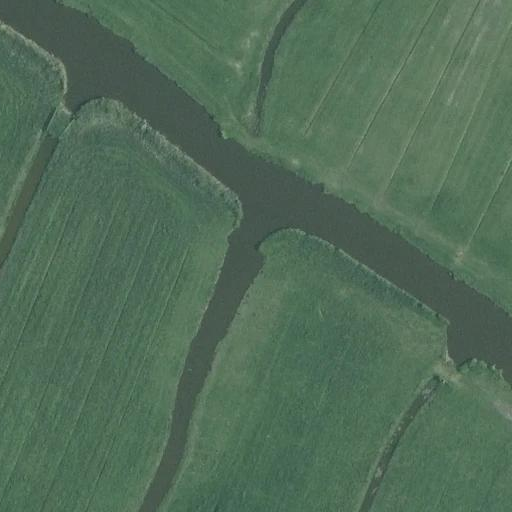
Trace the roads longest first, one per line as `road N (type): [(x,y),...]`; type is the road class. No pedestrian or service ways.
road 1 (track): [(220,114),(237,135),(511,296)]
road 2 (track): [(511,409),(428,361),(352,454)]
